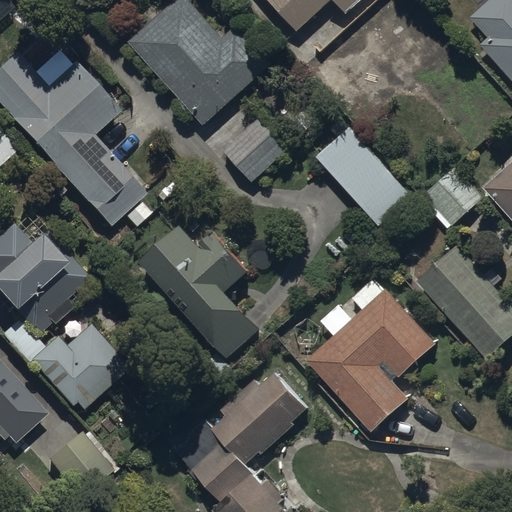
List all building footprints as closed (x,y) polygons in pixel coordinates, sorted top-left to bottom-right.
[(192,0),(179,0),(132,42),(207,127),(275,67),(239,26),(225,37),(192,0)] [(348,13),(363,0),(272,0),(301,32),(337,0),(348,13)] [(418,0),(363,0),(348,13),(411,84),(420,75),(435,92),(468,63),(454,47),(458,44),(418,0)] [(511,78),(511,0),(493,0),(474,18),(492,38),(483,47),(511,78)] [(121,113),(77,64),(49,89),(18,54),(0,70),(0,103),(112,228),(126,215),(138,228),(153,215),(142,203),(149,196),(95,137),(121,113)] [(292,149),(263,118),(227,151),(256,183),(292,149)] [(319,157),(384,226),(415,198),(343,120),(333,129),(341,137),(319,157)] [(0,136),(0,169),(17,155),(0,136)] [(511,164),(483,191),(511,223),(511,164)] [(487,198),(457,165),(420,200),(451,232),(487,198)] [(34,247),(15,226),(0,240),(0,291),(4,296),(0,299),(0,303),(9,314),(14,309),(39,336),(52,324),(55,327),(75,309),(70,303),(94,281),(74,259),(68,264),(44,238),(34,247)] [(187,228),(145,265),(230,361),(265,330),(234,295),(256,275),(220,234),(208,245),(196,231),(193,234),(187,228)] [(484,274),(458,245),(419,281),(455,322),(450,327),(467,346),(472,341),(490,361),(511,341),(511,301),(498,287),(505,280),(493,266),(484,274)] [(366,310),(308,361),(373,434),(411,401),(382,369),(388,364),(400,378),(437,345),(389,290),(385,293),(375,282),(356,298),(366,310)] [(85,412),(130,369),(91,327),(69,347),(59,336),(46,348),(21,322),(6,336),(33,366),(35,365),(76,408),(79,406),(85,412)] [(49,417),(0,361),(0,432),(2,431),(16,446),(49,417)] [(258,380),(208,425),(205,422),(173,451),(223,506),(217,511),(300,511),(296,507),(290,511),(284,505),(290,500),(273,481),(267,486),(257,475),(248,465),(261,453),(263,455),(296,425),(294,423),(308,410),(276,374),(263,385),(258,380)]
